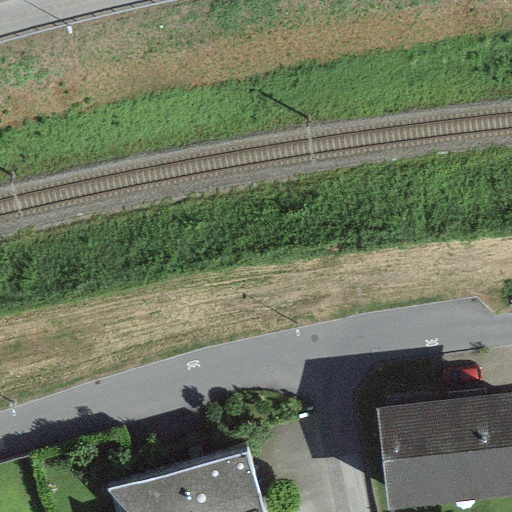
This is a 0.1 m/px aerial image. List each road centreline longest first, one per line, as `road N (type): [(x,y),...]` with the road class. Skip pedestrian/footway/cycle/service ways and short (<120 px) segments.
road 1 (residential): [(320,350),(0,442)]
road 2 (residential): [(511,329),(320,350)]
road 3 (residential): [(320,350),(357,511)]
road 4 (residential): [(0,32),(136,0)]
